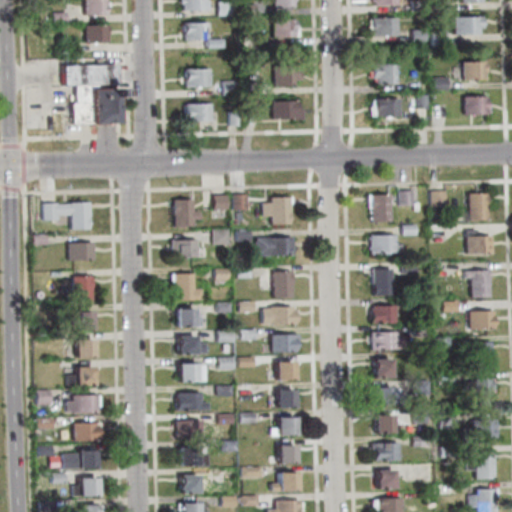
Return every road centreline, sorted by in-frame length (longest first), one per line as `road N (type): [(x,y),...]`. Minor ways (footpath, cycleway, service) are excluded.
road 1 (secondary): [(13,511),(1,0)]
road 2 (residential): [(332,511),(329,0)]
road 3 (residential): [(511,154),(143,163)]
road 4 (residential): [(136,511),(129,163)]
road 5 (residential): [(143,163),(139,0)]
road 6 (residential): [(129,163),(0,168)]
